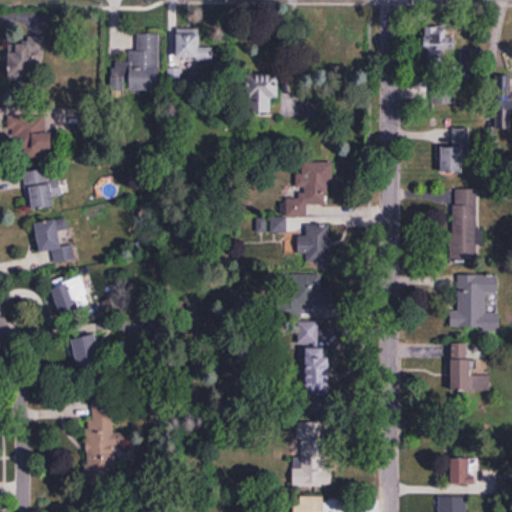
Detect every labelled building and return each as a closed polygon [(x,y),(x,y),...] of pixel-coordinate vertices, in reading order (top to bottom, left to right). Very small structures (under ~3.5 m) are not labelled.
[(448,36),(448,26),(426,26),(426,65),(445,65),(445,50),(456,50),(456,36),(448,36)] [(177,59),(213,60),(214,46),(199,46),(200,28),(177,28),(177,59)] [(160,33),(135,33),(135,47),(129,47),(129,62),(112,62),(112,90),(160,90),(160,33)] [(9,78),(40,80),(42,49),(11,47),(9,78)] [(511,94),(511,95),(511,75),(498,75),(498,119),(511,118),(511,94)] [(273,112),(273,97),(278,97),(278,79),(252,79),(252,112),(273,112)] [(10,113),(9,140),(22,140),(22,155),(54,155),(54,132),(44,132),(44,113),(10,113)] [(470,127),(453,127),(453,144),(442,144),(442,173),(469,174),(470,127)] [(55,205),(53,197),(62,195),(55,163),(24,170),(33,210),(55,205)] [(328,163),(297,163),(297,198),(283,198),(283,216),(271,216),(271,233),(288,233),(288,217),(308,217),(308,204),(328,204),(328,163)] [(451,260),(477,260),(478,199),(453,198),(451,260)] [(53,252),(55,262),(74,260),(73,246),(63,247),(61,231),(69,230),(67,219),(37,222),(40,253),(53,252)] [(299,235),(299,258),(331,258),(331,226),(305,226),(305,235),(299,235)] [(64,316),(93,304),(81,275),(52,287),(64,316)] [(451,328),(500,329),(500,312),(487,312),(488,294),(499,294),(499,276),(458,275),(458,311),(452,310),(451,328)] [(105,367),(97,334),(72,340),(79,373),(105,367)] [(452,344),(451,390),(490,391),(490,363),(471,363),(471,344),(452,344)] [(116,461),(117,413),(88,413),(87,460),(116,461)] [(294,486),(331,487),(331,423),(295,423),(294,486)] [(451,459),(451,485),(478,485),(478,459),(451,459)] [(323,511),(324,496),(293,496),(293,511),(323,511)] [(467,511),(468,498),(439,498),(439,511),(467,511)]
